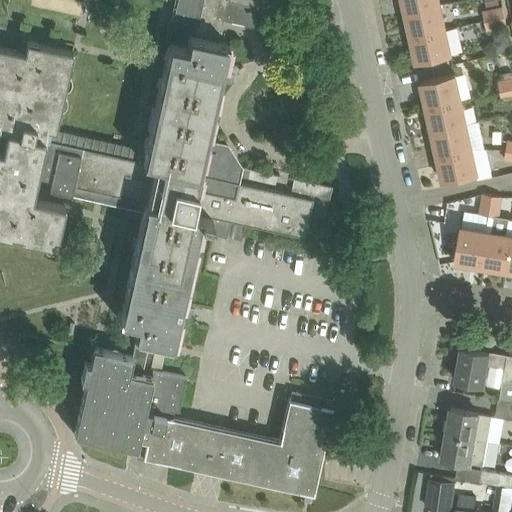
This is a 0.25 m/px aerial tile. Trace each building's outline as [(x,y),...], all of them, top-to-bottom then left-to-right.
[(177,0),(174,18),(185,21),(197,24),(194,35),(189,34),(187,46),(180,44),(169,42),(146,144),(137,141),(131,140),(130,145),(117,142),(56,128),(69,70),(73,51),(28,41),(27,40),(27,41),(25,51),(0,45),(0,231),(11,234),(12,232),(23,235),(22,237),(44,242),(45,236),(57,239),(63,212),(65,205),(32,198),(37,177),(52,180),(50,190),(68,194),(97,200),(104,202),(125,207),(144,211),(141,221),(119,319),(128,321),(136,323),(134,335),(137,336),(149,338),(174,344),(199,230),(212,233),(227,236),(227,237),(230,222),(231,220),(244,223),(305,237),(306,232),(308,221),(310,214),(313,198),(239,182),(242,166),(229,163),(217,144),(208,142),(208,139),(230,43),(217,40),(220,30),(223,19),(233,21),(250,25),(265,28),(269,7),(270,7),(280,10),(282,0),(177,0)] [(404,0),(407,11),(442,3),(441,0),(404,0)] [(407,11),(412,36),(447,28),(442,3),(407,11)] [(505,17),(502,7),(483,11),(485,21),(505,17)] [(505,17),(485,21),(488,31),(507,26),(505,17)] [(447,28),(412,36),(418,61),(453,53),(447,28)] [(511,48),(507,32),(498,35),(493,42),(495,52),(511,48)] [(422,80),(427,105),(462,98),(457,73),(422,80)] [(511,77),(499,80),(501,90),(511,87),(511,77)] [(511,87),(501,90),(504,100),(511,98),(511,87)] [(427,105),(433,130),(468,123),(462,98),(427,105)] [(433,130),(438,155),(473,147),(468,123),(433,130)] [(473,147),(438,155),(444,180),(479,172),(473,147)] [(490,214),(493,194),(484,192),(480,212),(490,214)] [(481,264),(506,269),(511,233),(511,216),(499,215),(503,195),(493,194),(490,214),(481,264)] [(480,212),(465,209),(463,225),(462,225),(456,260),(481,264),(490,214),(480,212)] [(280,440),(269,437),(177,417),(186,376),(151,368),(150,376),(129,372),(133,355),(94,346),(90,363),(85,362),(81,380),(86,381),(74,434),(145,449),(143,455),(314,492),(324,444),(332,446),(334,436),(326,434),(332,407),(289,397),(280,440)] [(501,399),(511,400),(511,355),(462,346),(456,378),(486,383),(490,363),(506,366),(501,399)] [(511,400),(501,399),(499,399),(497,413),(503,414),(511,415),(511,400)] [(452,407),(447,432),(488,439),(492,414),(471,410),(452,407)] [(484,463),(488,439),(447,432),(443,457),(470,462),(470,460),(484,463)] [(511,472),(482,467),(480,480),(511,485),(511,472)] [(425,506),(452,509),(456,481),(429,477),(425,506)] [(490,511),(476,510),(478,496),(458,493),(455,511),(490,511)]
